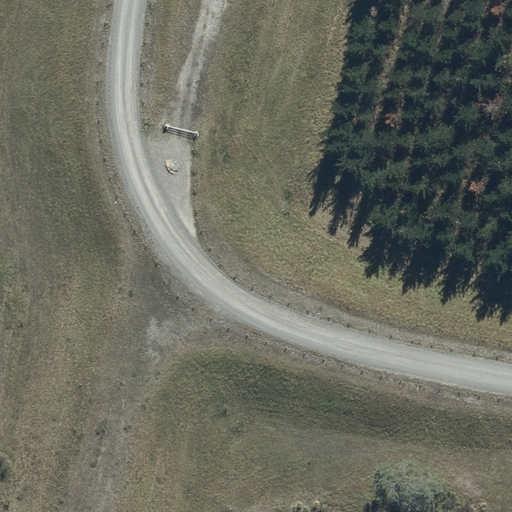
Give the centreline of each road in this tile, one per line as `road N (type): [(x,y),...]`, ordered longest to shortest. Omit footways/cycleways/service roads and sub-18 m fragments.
road 1 (unclassified): [(168,226),(187,257),(254,311),(318,338),(511,382)]
road 2 (unclassified): [(168,226),(150,199),(123,109),(132,0)]
road 3 (track): [(216,0),(168,226)]
